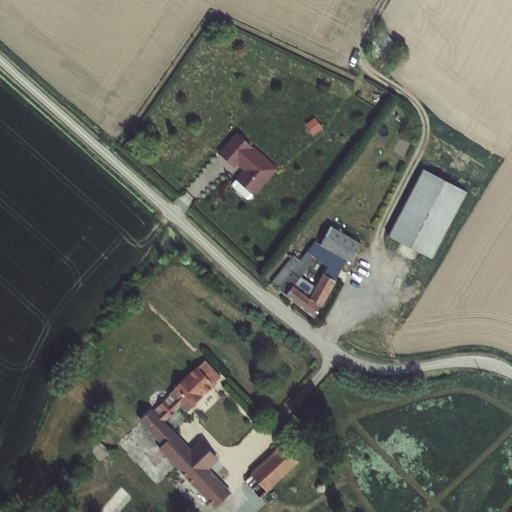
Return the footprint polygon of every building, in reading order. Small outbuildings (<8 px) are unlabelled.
[(276,166),(237,131),(219,151),(234,165),(237,161),(244,167),(236,177),(253,192),(276,166)] [(425,162),(389,230),(434,254),(470,186),(425,162)] [(321,240),(347,254),(352,257),(363,238),(331,221),(321,240)] [(316,237),(311,246),(343,264),(347,254),(321,240),(316,237)] [(307,259),(313,262),(325,268),(337,275),(343,264),(311,246),(305,257),(307,259)] [(298,252),(275,278),(284,285),(300,253),(298,252)] [(318,313),(337,275),(325,268),(313,292),(297,280),(313,262),(307,259),(305,257),(300,253),(284,285),(318,313)] [(172,391),(140,421),(182,464),(218,503),(233,488),(210,464),(219,455),(203,438),(194,447),(166,417),(182,401),(189,407),(224,373),(206,355),(171,390),(172,391)] [(289,440),(248,476),(263,493),(303,456),(289,440)]
